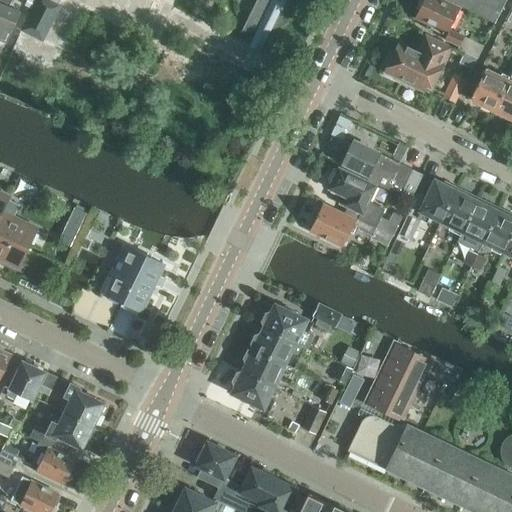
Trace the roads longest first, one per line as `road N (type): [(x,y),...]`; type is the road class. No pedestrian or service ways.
road 1 (tertiary): [(164,395),(319,85)]
road 2 (residential): [(397,511),(164,395)]
road 3 (residential): [(511,179),(319,85)]
road 4 (residential): [(164,395),(0,315)]
road 5 (tertiary): [(108,511),(164,395)]
